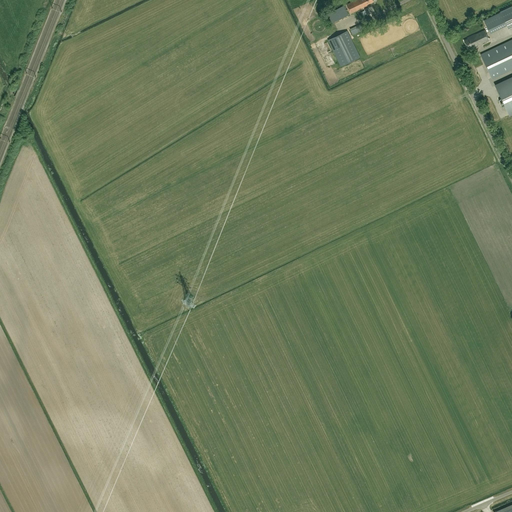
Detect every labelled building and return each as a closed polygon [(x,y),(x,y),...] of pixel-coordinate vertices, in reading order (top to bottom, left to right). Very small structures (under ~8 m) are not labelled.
[(355,0),(347,5),(351,14),(370,4),(374,2),(372,0),(355,0)] [(344,6),(327,14),(331,23),(348,16),(344,6)] [(511,23),(511,6),(500,11),(501,12),(484,20),(489,32),(506,24),(507,26),(511,23)] [(353,34),(364,29),(361,24),(350,29),(353,34)] [(467,38),(463,40),(467,48),(471,46),(471,47),(489,39),(484,29),(467,37),(467,38)] [(341,67),(361,57),(348,31),(328,40),(341,67)] [(491,78),(511,68),(511,38),(480,54),(491,78)] [(511,77),(495,86),(509,115),(511,113),(511,77)]
